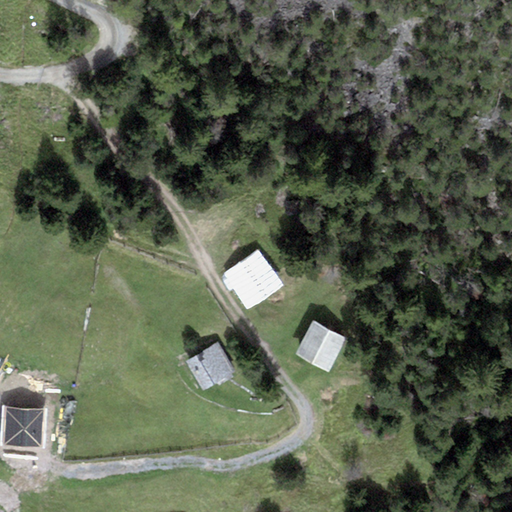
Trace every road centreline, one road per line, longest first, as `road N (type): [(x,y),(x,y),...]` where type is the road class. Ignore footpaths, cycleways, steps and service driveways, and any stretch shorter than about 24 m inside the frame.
road 1 (track): [(49,68),(186,218),(228,313),(299,406)]
road 2 (track): [(88,0),(99,7),(108,45),(49,68),(0,68)]
